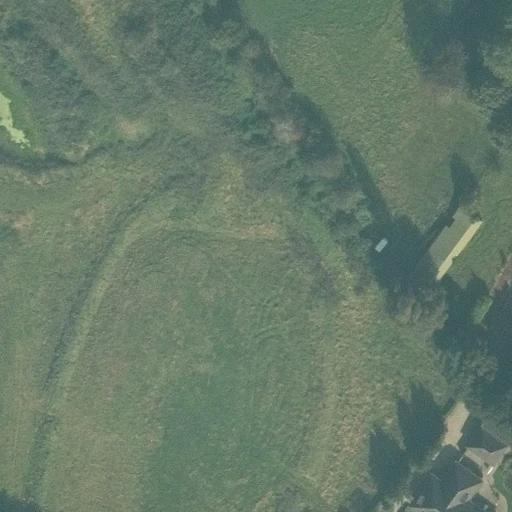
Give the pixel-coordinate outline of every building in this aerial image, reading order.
[(380,0),(339,0),(338,3),(360,16),(354,26),(375,39),(382,27),(374,22),(385,3),(380,0)] [(344,61),(330,84),(370,107),(383,84),(344,61)] [(383,62),(376,74),(398,87),(405,75),(383,62)] [(399,174),(386,196),(405,208),(404,209),(405,210),(427,173),(408,162),(413,153),(401,146),(388,167),(399,174)] [(427,173),(405,210),(426,222),(440,198),(451,204),(463,183),(451,176),(446,184),(427,173)] [(463,206),(450,228),(462,235),(475,213),(463,206)] [(477,222),(449,268),(472,281),(500,235),(477,222)] [(126,255),(124,266),(132,268),(134,256),(126,255)] [(153,260),(151,268),(163,271),(165,263),(153,260)] [(165,263),(163,271),(175,273),(176,265),(165,263)] [(509,290),(489,323),(511,337),(511,336),(511,263),(510,263),(498,284),(509,290)] [(190,268),(189,276),(200,279),(202,271),(190,268)] [(202,271),(200,279),(212,281),(214,273),(202,271)] [(121,279),(113,318),(132,322),(141,284),(121,279)] [(141,284),(132,322),(151,326),(159,288),(141,284)] [(159,288),(151,326),(159,327),(170,330),(178,292),(159,288)] [(178,292),(170,330),(178,331),(189,334),(197,296),(178,292)] [(197,296),(189,334),(208,338),(216,300),(197,296)] [(155,359),(153,367),(165,369),(166,361),(155,359)] [(166,361),(165,369),(176,372),(178,364),(166,361)] [(192,367),(190,375),(202,377),(204,369),(192,367)] [(204,369),(202,377),(214,380),(216,372),(204,369)] [(233,376),(231,388),(239,389),(241,377),(233,376)] [(241,377),(239,389),(247,391),(249,379),(241,377)] [(141,382),(133,420),(153,424),(161,386),(141,382)] [(161,386),(153,424),(172,428),(180,390),(161,386)] [(180,390),(172,428),(190,432),(199,394),(180,390)] [(199,394),(190,432),(201,435),(209,436),(217,398),(199,394)] [(217,398),(209,436),(210,437),(228,440),(236,402),(217,398)] [(236,402),(228,440),(243,444),(248,445),(256,406),(236,402)] [(482,423),(466,445),(492,464),(494,461),(508,442),(482,423)] [(51,442),(43,480),(63,484),(71,446),(51,442)] [(71,446),(63,484),(82,488),(90,450),(71,446)] [(90,450),(82,488),(100,492),(109,454),(90,450)] [(109,454),(100,492),(120,496),(128,458),(109,454)] [(134,459),(126,498),(145,502),(154,464),(134,459)] [(433,471),(426,481),(414,497),(433,511),(432,511),(486,511),(467,498),(481,479),(455,460),(442,478),(433,471)] [(154,464),(145,502),(164,506),(172,468),(154,464)] [(172,468),(164,506),(183,510),(191,472),(172,468)] [(191,472),(183,510),(193,511),(202,511),(210,476),(191,472)] [(210,476),(202,511),(222,511),(229,480),(210,476)] [(52,498),(49,510),(57,511),(59,500),(52,498)] [(59,500),(57,511),(58,511),(65,511),(67,502),(59,500)]
